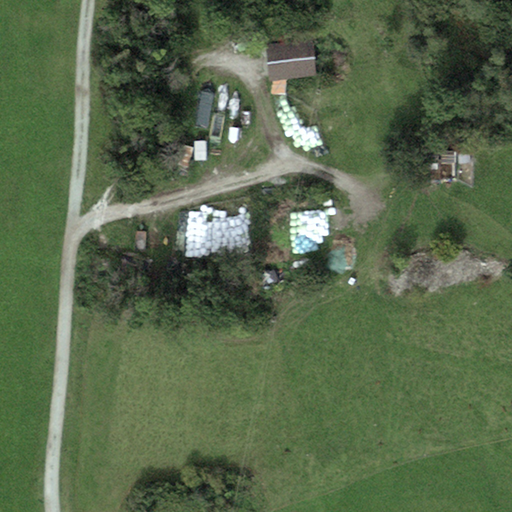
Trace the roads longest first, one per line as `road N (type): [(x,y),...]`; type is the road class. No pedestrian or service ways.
road 1 (track): [(93,0),(57,511)]
road 2 (track): [(75,228),(294,165),(351,188)]
